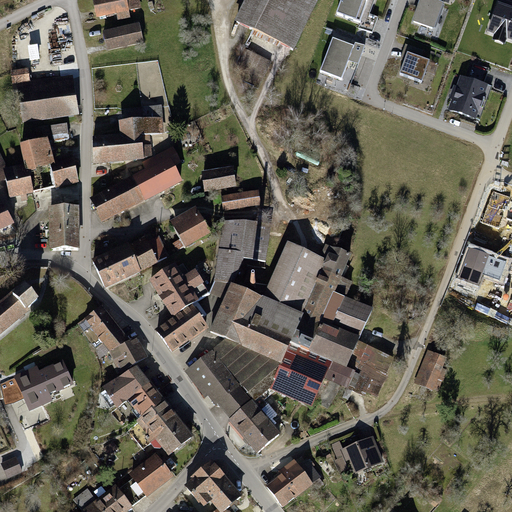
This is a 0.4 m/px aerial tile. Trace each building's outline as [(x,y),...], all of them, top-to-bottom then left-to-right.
[(95,0),(99,17),(118,13),(120,20),(130,18),(129,11),(140,9),(137,0),(95,0)] [(318,0),(248,0),(237,23),(293,51),(318,0)] [(369,0),(343,0),(338,15),(361,23),(359,29),(374,34),(379,18),(364,13),(369,0)] [(422,0),(415,23),(433,29),(442,4),(440,4),(441,0),(422,0)] [(511,38),(511,1),(509,0),(501,0),(491,31),(511,38)] [(140,26),(105,33),(109,51),(143,44),(140,26)] [(321,73),(342,81),(355,48),(334,40),(321,73)] [(40,43),(23,44),(24,59),(41,58),(40,43)] [(416,57),(409,54),(403,70),(401,75),(422,83),(430,62),(421,59),(424,52),(419,50),(416,57)] [(468,81),(463,79),(452,111),(475,119),(479,109),(482,110),(486,99),(483,98),(487,88),(484,87),(490,70),(474,64),(468,81)] [(77,114),(71,78),(23,85),(24,91),(20,92),(24,122),(77,114)] [(124,137),(94,140),(95,164),(144,159),(151,157),(149,136),(163,134),(161,108),(126,111),(127,123),(122,123),(124,137)] [(69,140),(67,125),(52,128),(54,143),(69,140)] [(50,136),(48,128),(43,129),(38,130),(40,137),(50,136)] [(23,147),(28,169),(33,193),(79,183),(74,158),(51,163),(46,141),(23,147)] [(181,162),(173,150),(145,164),(148,171),(134,179),(145,201),(181,181),(174,166),(181,162)] [(28,200),(27,194),(33,193),(28,169),(5,174),(0,162),(0,181),(6,178),(10,198),(22,195),(23,201),(28,200)] [(234,171),(205,175),(207,191),(237,187),(234,171)] [(145,201),(134,179),(93,200),(104,221),(145,201)] [(259,193),(223,198),(225,210),(261,206),(259,193)] [(0,208),(0,230),(14,225),(4,208),(0,208)] [(79,251),(78,209),(52,210),(53,251),(79,251)] [(198,216),(175,229),(181,240),(185,247),(185,248),(210,235),(201,217),(198,216)] [(234,222),(224,223),(215,282),(233,285),(245,259),(267,263),(272,226),(243,222),(234,222)] [(131,252),(140,272),(168,258),(158,238),(131,252)] [(185,247),(181,240),(175,244),(178,251),(185,247)] [(304,316),(321,277),(312,273),(319,258),(294,246),(276,284),(278,285),(276,289),(274,289),(274,290),(260,284),(261,282),(251,278),(247,287),(256,291),(254,296),(232,286),(212,333),(227,340),(281,364),(302,317),(303,318),(304,316)] [(140,272),(131,252),(129,247),(94,263),(106,288),(141,273),(140,272)] [(321,277),(304,316),(320,324),(321,323),(360,340),(373,311),(345,299),(352,284),(341,279),(350,257),(333,249),(321,277)] [(151,282),(163,299),(186,284),(187,286),(199,279),(195,273),(190,276),(184,266),(177,270),(175,266),(151,282)] [(192,307),(210,296),(199,279),(187,286),(186,284),(163,299),(174,317),(192,307)] [(0,335),(29,311),(28,309),(33,305),(38,299),(33,293),(27,286),(21,291),(16,296),(15,294),(0,306),(0,335)] [(192,307),(158,332),(173,353),(174,351),(189,340),(190,341),(205,330),(207,327),(192,307)] [(97,350),(121,332),(101,311),(102,310),(100,309),(80,324),(88,336),(94,329),(99,337),(97,339),(94,343),(97,350)] [(302,317),(290,344),(310,353),(310,352),(331,361),(331,362),(346,369),(360,340),(321,323),(320,324),(304,316),(303,318),(302,317)] [(129,343),(121,332),(97,350),(100,356),(113,350),(123,372),(147,358),(135,339),(129,343)] [(209,354),(211,356),(214,354),(246,396),(253,403),(270,389),(312,408),(326,378),(323,377),(331,362),(331,361),(310,352),(310,353),(290,344),(281,364),(227,340),(209,354)] [(323,377),(326,378),(331,381),(317,402),(328,409),(342,387),(348,389),(353,391),(362,396),(365,391),(376,397),(387,375),(386,375),(393,361),(359,345),(347,370),(346,369),(331,362),(323,377)] [(421,385),(433,355),(426,352),(413,382),(421,385)] [(232,421),(234,425),(256,406),(253,403),(246,396),(214,354),(211,356),(192,370),(218,405),(220,403),(234,419),(232,421)] [(446,360),(433,355),(421,385),(433,390),(433,389),(438,391),(447,371),(442,369),(446,360)] [(38,368),(16,378),(31,411),(52,401),(50,395),(73,385),(64,364),(40,374),(38,368)] [(134,395),(148,384),(137,369),(123,378),(134,395)] [(134,395),(123,378),(106,389),(118,407),(134,395)] [(144,416),(163,402),(148,384),(134,395),(118,407),(119,408),(131,399),(144,416)] [(353,391),(348,389),(344,398),(349,400),(353,391)] [(277,416),(263,400),(256,406),(234,425),(259,453),(280,435),(269,423),(277,416)] [(192,438),(163,402),(144,416),(142,418),(142,419),(129,431),(144,449),(158,439),(171,455),(192,438)] [(383,461),(375,441),(368,443),(349,450),(358,471),(377,464),(376,463),(383,461)] [(110,456),(119,449),(113,442),(105,449),(110,456)] [(333,445),(338,457),(342,456),(339,450),(342,449),(339,443),(333,445)] [(156,458),(133,476),(135,479),(119,490),(133,508),(172,478),(156,458)] [(349,469),(344,458),(336,461),(340,472),(349,469)] [(16,459),(3,465),(7,474),(20,468),(16,459)] [(298,465),(268,487),(283,508),(313,485),(317,490),(323,484),(312,468),(314,466),(310,460),(300,468),(298,465)] [(225,479),(211,463),(193,478),(195,480),(187,487),(198,501),(207,494),(208,495),(225,479)] [(224,511),(241,499),(225,479),(208,495),(220,509),(222,511),(224,511)] [(126,511),(133,508),(119,490),(117,488),(98,502),(105,511),(126,511)] [(105,511),(98,502),(88,489),(75,500),(84,511),(105,511)]
